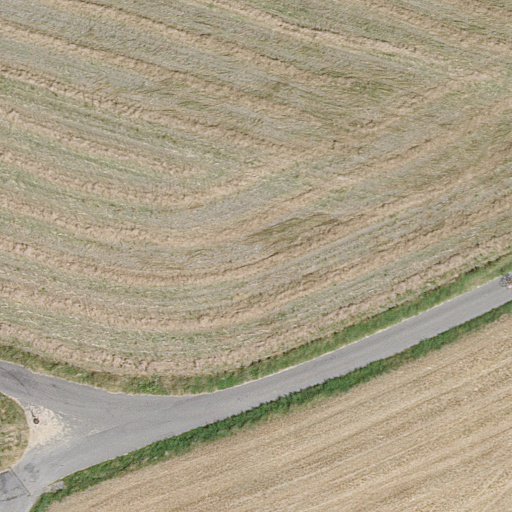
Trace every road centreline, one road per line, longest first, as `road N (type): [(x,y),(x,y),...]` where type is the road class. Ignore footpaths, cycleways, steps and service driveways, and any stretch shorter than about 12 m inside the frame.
road 1 (unclassified): [(511,284),(344,364),(147,435)]
road 2 (unclassified): [(0,377),(147,435)]
